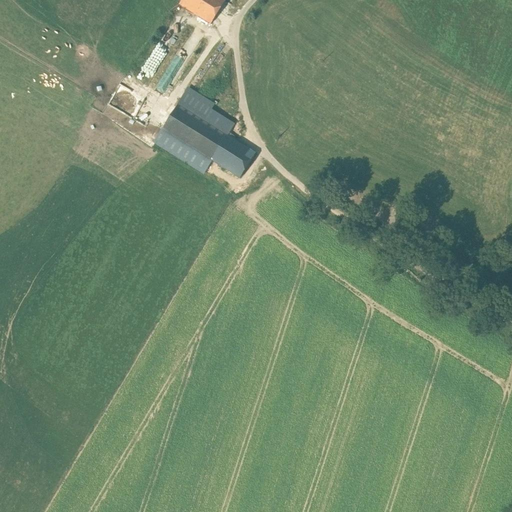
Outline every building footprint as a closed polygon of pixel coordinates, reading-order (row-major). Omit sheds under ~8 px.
[(226,0),(225,0),(182,0),(179,4),(211,24),(226,0)] [(273,50),(274,65),(286,64),(284,43),(279,43),(279,38),(268,38),(269,51),(273,50)] [(214,106),(188,90),(178,105),(204,121),(210,111),(214,106)] [(204,121),(178,105),(155,142),(204,173),(212,161),(211,161),(227,135),(228,136),(234,126),(210,111),(204,121)] [(228,136),(227,135),(211,161),(212,161),(218,165),(240,178),(255,153),(228,136)] [(212,161),(204,173),(211,177),(218,165),(212,161)] [(350,201),(370,210),(374,202),(354,192),(350,201)]
